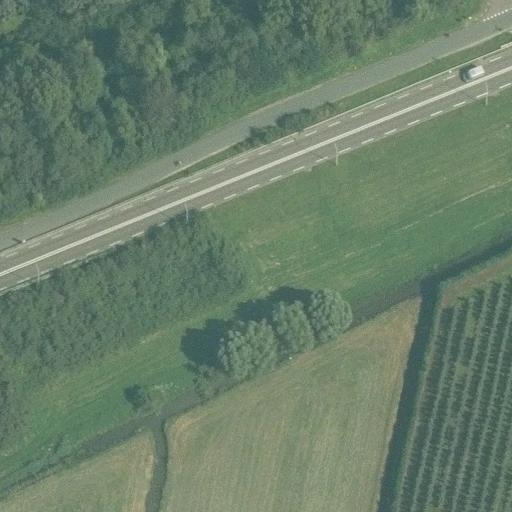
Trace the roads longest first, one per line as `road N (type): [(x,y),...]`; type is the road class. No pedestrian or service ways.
road 1 (unclassified): [(0,240),(511,19)]
road 2 (secondary): [(0,278),(511,67)]
road 3 (unclassified): [(0,9),(37,0),(507,0),(511,11)]
